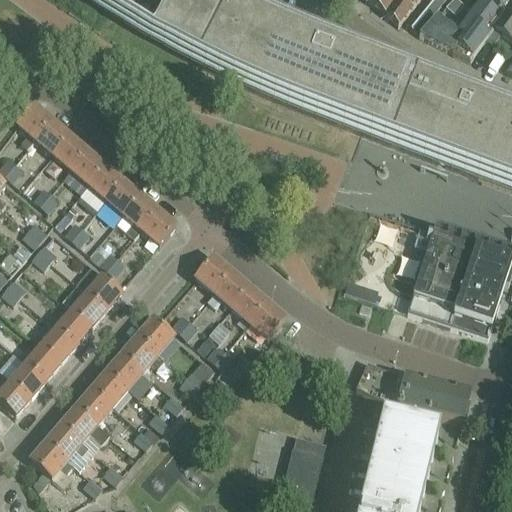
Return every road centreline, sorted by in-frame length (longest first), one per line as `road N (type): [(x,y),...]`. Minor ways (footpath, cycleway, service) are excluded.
road 1 (residential): [(503,387),(313,317),(208,227)]
road 2 (residential): [(0,466),(208,227)]
road 3 (residential): [(208,227),(46,87),(28,86),(0,116)]
road 4 (unclassified): [(327,0),(382,45),(511,102)]
road 5 (residential): [(476,511),(503,387)]
